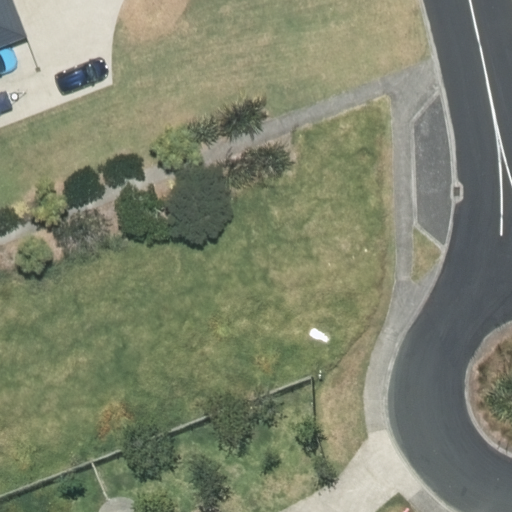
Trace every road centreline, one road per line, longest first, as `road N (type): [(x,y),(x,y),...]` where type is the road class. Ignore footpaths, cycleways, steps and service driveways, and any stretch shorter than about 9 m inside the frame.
road 1 (residential): [(511,496),(459,469),(429,407),(431,372),(488,254)]
road 2 (residential): [(505,163),(468,0)]
